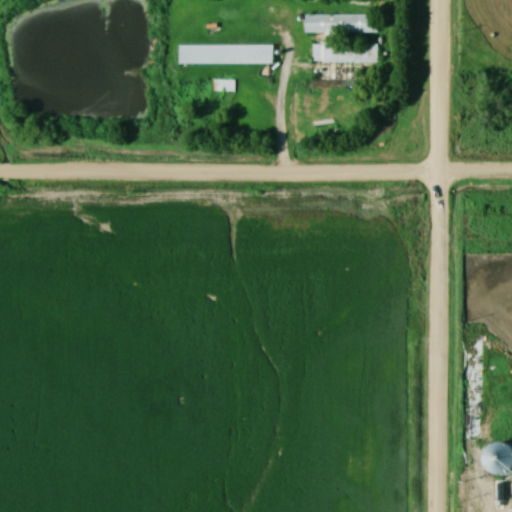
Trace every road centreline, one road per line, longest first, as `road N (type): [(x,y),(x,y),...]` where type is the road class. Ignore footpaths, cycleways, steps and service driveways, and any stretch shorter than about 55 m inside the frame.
road 1 (residential): [(0,173),(511,173)]
road 2 (residential): [(435,511),(435,0)]
